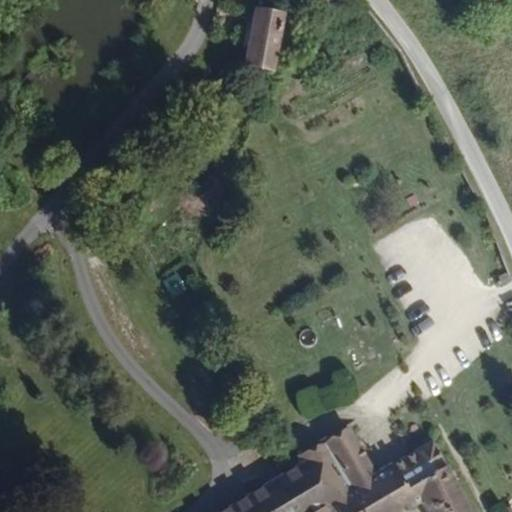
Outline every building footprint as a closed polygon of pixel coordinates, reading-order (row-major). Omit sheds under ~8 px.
[(346,0),(328,0),(345,19),(357,11),(346,0)] [(243,9),(237,69),(270,72),(277,12),(243,9)] [(345,19),(326,33),(341,53),(372,29),(357,11),(345,19)] [(297,35),(274,82),(291,94),(312,43),(297,35)] [(424,135),(440,126),(418,82),(380,38),(367,50),(401,90),(424,135)] [(167,300),(183,292),(175,273),(158,281),(167,300)] [(471,511),(449,469),(387,496),(370,467),(310,494),(313,500),(319,511),(471,511)] [(319,511),(313,500),(288,511),(319,511)]
